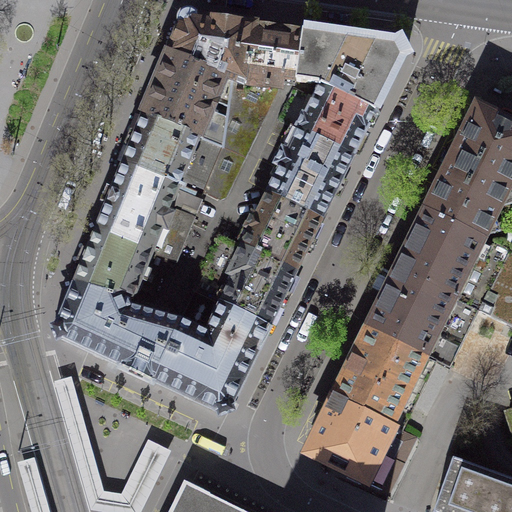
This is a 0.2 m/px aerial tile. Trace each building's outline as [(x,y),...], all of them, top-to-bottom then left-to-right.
[(173,43),(169,53),(232,80),(232,83),(245,85),(254,25),(228,22),(227,22),(213,20),(213,19),(196,17),(195,16),(194,15),(193,14),(191,13),(190,13),(188,13),(187,13),(185,13),(183,14),(182,15),(181,16),(180,17),(180,18),(179,20),(179,21),(179,22),(179,24),(180,25),(180,26),(180,28),(177,35),(174,43),(173,43)] [(223,149),(215,167),(205,192),(221,199),(225,198),(281,81),(282,79),(289,80),(297,81),(304,32),(302,32),(302,33),(284,30),(284,31),(274,29),(272,28),(270,28),(270,29),(256,27),(256,26),(255,26),(254,25),(245,85),(232,83),(229,107),(227,118),(223,149)] [(322,86),(376,112),(383,99),(382,98),(391,81),(392,79),(394,76),(393,76),(399,63),(400,63),(402,59),(402,58),(406,56),(400,44),(396,46),(395,45),(390,45),(376,43),(369,42),(368,42),(351,40),(351,39),(349,39),(346,38),(346,39),(329,36),(323,35),(323,36),(308,34),(308,33),(304,32),(297,81),(310,84),(311,84),(312,83),(313,83),(314,82),(314,81),(315,80),(315,74),(322,75),(323,70),(331,71),(330,73),(324,86),(322,86)] [(232,80),(169,53),(156,85),(143,116),(223,149),(227,118),(210,111),(214,101),(229,107),(232,83),(232,80)] [(375,115),(376,112),(322,86),(320,87),(314,99),(293,89),(278,120),(298,131),(354,157),(359,146),(365,133),(366,133),(367,130),(368,128),(374,115),(375,115)] [(510,249),(511,247),(511,182),(511,180),(511,114),(510,114),(505,111),(500,113),(497,119),(477,109),(466,132),(465,131),(460,133),(455,142),(457,148),(458,148),(452,160),(446,172),(445,172),(440,174),(438,178),(435,183),(437,188),(438,189),(427,211),(508,252),(510,249)] [(215,167),(223,149),(143,116),(142,119),(142,120),(137,134),(136,134),(135,135),(131,133),(129,139),(126,145),(130,147),(130,148),(131,149),(125,163),(124,163),(123,165),(179,188),(191,158),(215,167)] [(352,161),(354,157),(298,131),(287,153),(282,151),(274,166),(280,169),(268,193),(323,220),(325,216),(324,216),(332,199),(333,199),(338,189),(343,178),(351,161),(352,161)] [(179,188),(123,165),(122,168),(122,169),(114,188),(113,190),(107,188),(104,195),(101,202),(107,205),(106,206),(107,207),(99,226),(98,225),(96,230),(169,260),(176,262),(194,218),(181,212),(183,208),(196,213),(201,200),(178,190),(179,188)] [(320,225),(323,220),(268,193),(256,216),(252,214),(245,229),(249,231),(242,246),(241,247),(296,274),(298,269),(305,255),(310,247),(313,239),(320,224),(320,225)] [(465,304),(447,340),(461,347),(479,311),(511,326),(511,247),(510,249),(508,252),(427,211),(414,237),(397,270),(465,304)] [(156,290),(169,260),(96,230),(85,257),(74,285),(128,301),(133,299),(135,289),(137,290),(139,283),(156,290)] [(241,247),(242,246),(219,235),(193,291),(220,305),(220,304),(270,328),(272,323),(271,323),(278,309),(278,310),(283,301),(288,291),(287,291),(294,277),(295,277),(296,274),(241,247)] [(369,328),(436,362),(447,340),(465,304),(397,270),(384,297),(369,328)] [(151,383),(180,321),(134,308),(130,307),(128,301),(74,285),(73,288),(74,288),(71,295),(70,294),(68,299),(69,299),(66,306),(65,306),(64,308),(63,311),(64,311),(60,320),(60,319),(57,326),(52,328),(57,340),(62,339),(66,341),(67,340),(75,343),(74,344),(80,347),(81,346),(89,350),(89,351),(99,356),(109,360),(109,359),(117,363),(117,364),(121,366),(120,368),(128,372),(128,371),(135,374),(134,375),(138,377),(138,376),(145,379),(144,380),(151,383)] [(181,321),(180,321),(151,383),(152,384),(154,381),(157,383),(158,382),(165,385),(164,386),(171,389),(172,388),(178,392),(189,397),(200,403),(201,402),(206,404),(205,405),(209,407),(209,406),(214,408),(214,409),(218,411),(220,415),(232,411),(230,406),(231,406),(233,401),(237,391),(238,392),(240,387),(243,381),(246,376),(245,376),(249,368),(250,368),(252,363),(256,355),(262,343),(266,334),(267,334),(270,328),(220,304),(220,305),(203,340),(196,337),(196,336),(194,327),(181,321)] [(335,397),(402,431),(436,362),(369,328),(354,359),(353,358),(350,364),(347,371),(348,371),(335,397)] [(140,511),(171,451),(148,440),(121,494),(103,491),(71,377),(54,382),(91,510),(102,511),(140,511)] [(402,431),(335,397),(334,397),(330,404),(327,411),(328,411),(311,445),(313,451),(315,457),(367,482),(369,480),(379,485),(391,490),(417,438),(402,431)] [(48,511),(33,458),(17,463),(31,511),(48,511)] [(511,511),(511,480),(453,459),(433,511),(511,511)] [(244,511),(184,482),(169,511),(244,511)]
